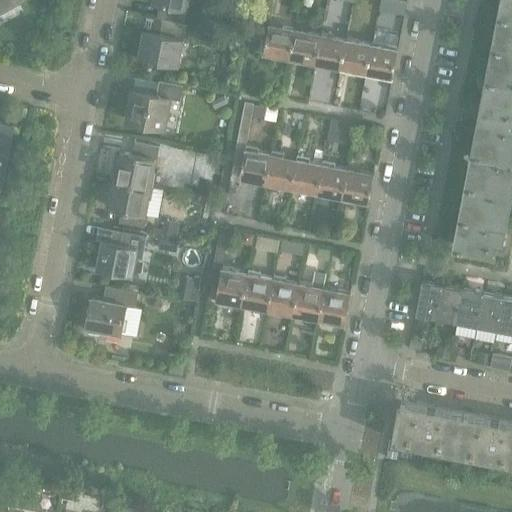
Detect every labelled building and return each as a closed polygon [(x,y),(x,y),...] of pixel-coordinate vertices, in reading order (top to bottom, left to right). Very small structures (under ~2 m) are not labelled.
[(0,0),(0,13),(23,0),(0,0)] [(154,0),(154,2),(160,3),(157,19),(163,20),(183,25),(188,0),(154,0)] [(405,15),(407,1),(402,0),(381,0),(379,10),(405,15)] [(511,0),(500,0),(480,108),(453,245),(496,253),(511,168),(511,0)] [(274,4),(265,2),(262,15),(271,16),(274,4)] [(271,16),(262,15),(260,27),(269,29),(270,24),(271,16)] [(187,25),(183,25),(163,20),(160,34),(143,31),(138,58),(150,61),(150,63),(153,64),(154,61),(179,66),(179,65),(175,64),(180,38),(184,39),(187,25)] [(296,29),(270,24),(269,29),(266,41),(264,53),(290,58),(296,29)] [(269,29),(260,27),(258,39),(266,41),(269,29)] [(321,34),(296,29),(290,58),(316,63),(321,34)] [(347,38),(321,34),(316,63),(341,68),(347,38)] [(372,43),(347,38),(341,68),(367,73),(372,43)] [(398,48),(372,43),(367,73),(393,78),(398,48)] [(126,118),(126,120),(166,127),(171,99),(181,101),(184,85),(160,80),(157,95),(132,90),(131,92),(133,92),(128,118),(126,118)] [(211,102),(216,111),(228,104),(224,95),(211,102)] [(246,102),(243,115),(252,116),(254,104),(246,102)] [(254,104),(252,116),(265,119),(267,106),(254,104)] [(252,116),(243,115),(241,127),(250,129),(252,116)] [(332,117),(328,139),(352,143),(356,121),(332,117)] [(0,180),(4,181),(15,127),(0,123),(0,180)] [(250,129),(241,127),(238,139),(247,141),(250,129)] [(247,141),(238,139),(236,152),(245,153),(246,148),(247,141)] [(114,164),(111,177),(115,178),(114,182),(150,189),(155,160),(157,160),(160,147),(135,142),(133,154),(120,152),(117,164),(114,164)] [(272,153),(246,148),(245,153),(242,166),(240,178),(266,183),(272,153)] [(245,153),(236,152),(234,164),(242,166),(245,153)] [(297,158),(272,153),(266,183),(291,188),(297,158)] [(323,163),(297,158),(291,188),(317,193),(323,163)] [(348,168),(323,163),(317,193),(342,198),(348,168)] [(374,173),(348,168),(342,198),(369,203),(374,173)] [(150,189),(114,182),(112,192),(109,191),(107,203),(110,203),(109,207),(122,210),(120,222),(144,227),(147,214),(145,213),(150,189)] [(165,220),(162,234),(177,237),(180,223),(165,220)] [(221,227),(219,239),(228,241),(230,229),(221,227)] [(102,241),(102,245),(104,245),(99,267),(97,267),(97,268),(132,275),(135,261),(142,263),(147,236),(123,232),(120,244),(102,241)] [(162,235),(159,249),(176,252),(179,238),(162,235)] [(228,241),(219,239),(217,251),(226,252),(228,241)] [(319,248),(317,259),(330,262),(332,250),(319,248)] [(226,252),(217,251),(215,262),(224,264),(226,252)] [(224,264),(215,262),(212,274),(221,276),(223,267),(223,268),(224,264)] [(249,273),(223,268),(223,267),(221,276),(219,288),(216,300),(242,305),(249,273)] [(274,277),(249,273),(242,305),(268,310),(274,277)] [(221,276),(212,274),(210,286),(219,288),(221,276)] [(300,282),(274,277),(268,310),(294,315),(300,282)] [(416,313),(439,318),(445,285),(423,280),(416,313)] [(300,282),(294,315),(319,320),(325,287),(300,282)] [(466,289),(445,285),(439,318),(459,322),(466,289)] [(138,292),(106,286),(104,300),(92,298),(86,327),(88,327),(87,331),(100,334),(101,330),(121,334),(127,305),(135,307),(138,292)] [(351,292),(325,287),(319,320),(345,325),(351,292)] [(487,293),(466,289),(459,322),(480,326),(487,293)] [(504,296),(487,293),(480,326),(498,329),(504,296)] [(511,297),(504,296),(498,329),(511,331),(511,297)] [(494,351),(491,366),(509,369),(511,355),(494,351)] [(392,439),(450,450),(458,411),(400,400),(392,439)] [(511,421),(458,411),(450,450),(511,462),(511,421)] [(388,452),(386,459),(397,461),(399,454),(388,452)] [(64,489),(62,500),(76,502),(78,492),(64,489)]
